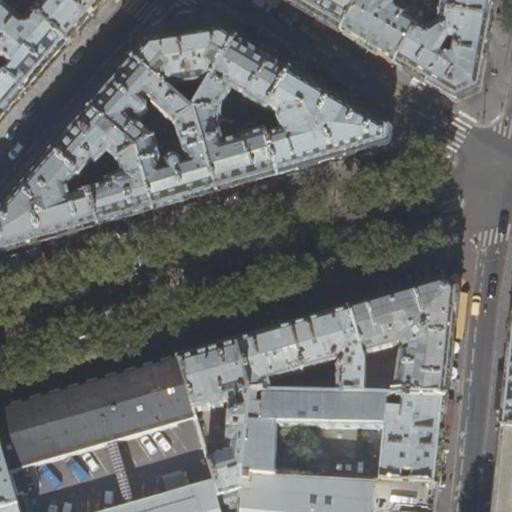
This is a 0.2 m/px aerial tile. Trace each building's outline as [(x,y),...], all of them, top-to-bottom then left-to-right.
[(45,0),(47,1),(33,16),(67,46),(88,22),(106,0),(45,0)] [(292,0),(291,3),(314,16),(342,33),(360,0),(292,0)] [(360,0),(342,33),(366,47),(396,65),(419,27),(425,17),(427,14),(403,0),(398,0),(396,3),(394,4),(392,0),(360,0)] [(443,0),(441,12),(491,22),(494,0),(443,0)] [(0,3),(0,74),(24,95),(45,71),(67,46),(33,16),(25,25),(0,3)] [(427,14),(425,17),(439,24),(429,32),(419,27),(396,65),(423,81),(456,101),(479,90),(486,52),(491,22),(441,12),(434,11),(429,10),(427,14)] [(141,52),(133,62),(194,115),(198,107),(195,106),(193,109),(186,103),(185,94),(191,94),(191,95),(200,93),(202,101),(237,41),(223,32),(187,38),(148,44),(141,52)] [(267,59),(237,41),(202,101),(198,107),(194,115),(221,118),(222,107),(232,91),(245,99),(244,100),(267,113),(268,112),(291,73),(267,59)] [(111,87),(89,112),(136,153),(155,140),(138,125),(136,127),(128,120),(131,116),(133,119),(139,120),(142,120),(145,117),(147,114),(148,111),(146,106),(143,102),(146,99),(154,106),(153,108),(174,127),(175,127),(194,115),(133,62),(111,87)] [(291,73),(268,112),(279,118),(277,120),(277,122),(280,134),(266,138),(278,178),(324,165),(388,147),(390,132),(333,98),(291,73)] [(0,122),(1,120),(24,95),(0,74),(0,122)] [(119,164),(136,153),(89,112),(71,132),(51,154),(79,179),(80,179),(93,166),(96,168),(108,155),(119,164)] [(217,196),(194,115),(175,127),(184,157),(186,157),(189,168),(184,169),(183,165),(180,161),(176,160),(172,160),(168,162),(166,165),(165,168),(166,174),(162,176),(159,164),(161,163),(155,140),(136,153),(153,214),(187,204),(217,196)] [(220,130),(221,118),(194,115),(217,196),(249,186),(278,178),(266,138),(264,132),(239,140),(239,142),(225,146),(220,130)] [(136,153),(119,164),(122,179),(106,184),(107,188),(89,193),(89,194),(98,230),(124,222),(153,214),(136,153)] [(69,190),(79,179),(51,154),(17,194),(0,213),(0,257),(41,246),(53,243),(98,230),(89,194),(72,199),(69,190)] [(398,166),(383,170),(385,178),(400,173),(398,166)] [(0,257),(0,269),(44,257),(41,246),(0,257)] [(459,293),(446,284),(393,299),(350,311),(365,366),(364,397),(387,398),(397,398),(447,399),(453,347),(459,293)] [(320,320),(292,328),(304,373),(331,364),(335,359),(343,364),(339,371),(338,397),(364,397),(365,366),(350,311),(320,320)] [(290,328),(287,316),(262,323),(265,336),(290,328)] [(511,324),(511,328),(506,376),(501,430),(511,431),(511,324)] [(292,328),(290,328),(265,336),(237,344),(251,395),(273,395),(269,383),(304,373),(292,328)] [(209,352),(179,361),(197,421),(215,484),(222,511),(239,511),(243,475),(248,426),(251,395),(237,344),(209,352)] [(0,411),(0,444),(9,477),(181,426),(197,421),(179,361),(162,365),(139,372),(79,389),(0,411)] [(273,395),(251,395),(248,426),(278,427),(384,430),(385,416),(387,398),(364,397),(338,397),(273,395)] [(443,441),(447,399),(397,398),(395,416),(385,416),(384,430),(380,484),(438,488),(443,441)] [(278,427),(248,426),(243,475),(277,478),(278,427)] [(494,505),(493,511),(511,511),(511,431),(501,430),(500,443),(496,480),(494,505)] [(0,511),(4,511),(19,509),(9,477),(0,444),(0,511)] [(168,498),(118,511),(222,511),(215,484),(187,492),(181,471),(162,477),(168,498)] [(435,511),(438,488),(380,484),(277,478),(243,475),(239,511),(435,511)]
